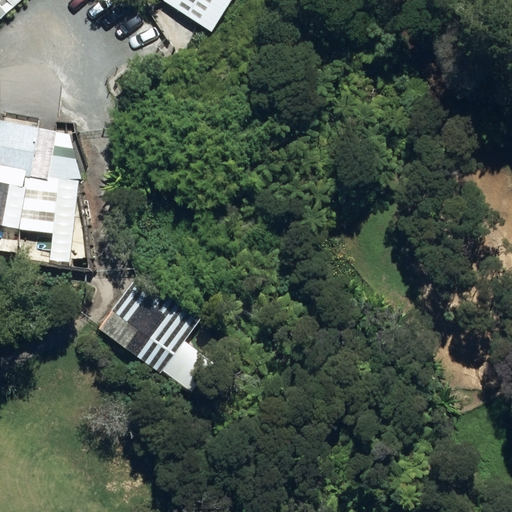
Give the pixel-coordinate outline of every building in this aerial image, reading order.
[(226,0),(178,0),(210,28),(222,13),(218,9),(226,0)] [(140,17),(149,29),(156,25),(147,13),(140,17)] [(0,158),(0,172),(59,184),(69,134),(7,122),(0,158)] [(0,252),(2,253),(8,227),(6,227),(8,216),(0,214),(0,252)] [(150,305),(130,291),(100,332),(140,361),(153,342),(134,329),(150,305)]
